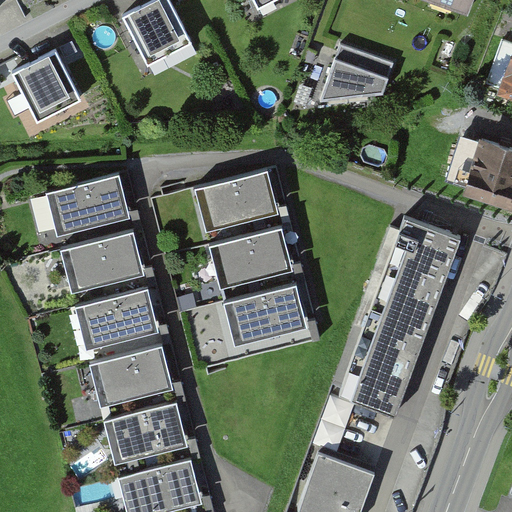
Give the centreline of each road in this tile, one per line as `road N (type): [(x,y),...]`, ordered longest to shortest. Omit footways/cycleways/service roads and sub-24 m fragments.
road 1 (residential): [(224,511),(141,187),(150,170),(299,159),(511,236)]
road 2 (tertiary): [(511,336),(447,511)]
